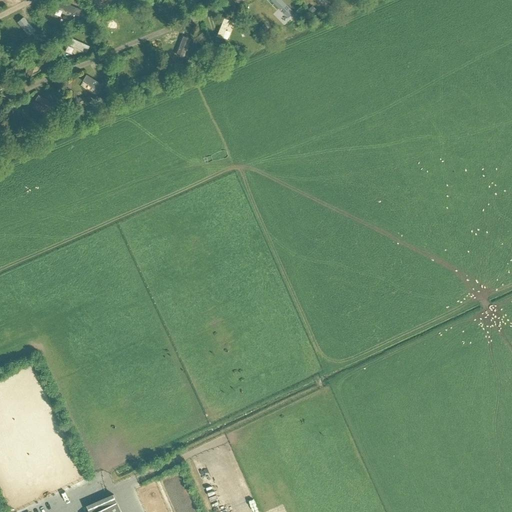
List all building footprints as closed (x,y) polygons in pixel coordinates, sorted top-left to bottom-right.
[(0,24),(0,36),(13,40),(17,29),(0,24)] [(208,25),(200,39),(209,44),(214,36),(209,34),(213,27),(208,25)] [(56,41),(53,48),(71,55),(73,48),(56,41)] [(117,58),(113,65),(131,75),(135,68),(117,58)] [(73,94),(75,91),(81,95),(86,87),(70,77),(64,87),(73,94)] [(121,511),(117,502),(93,511),(121,511)]
